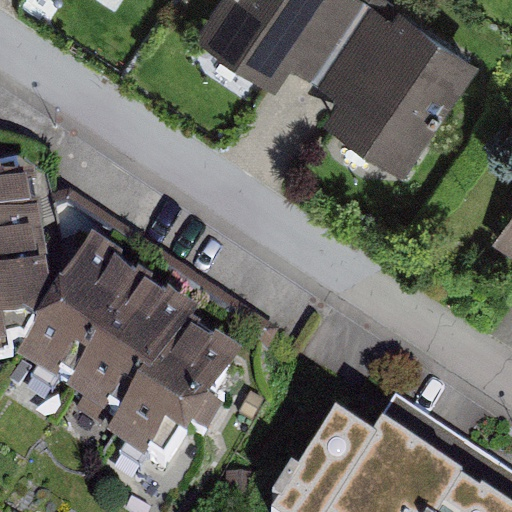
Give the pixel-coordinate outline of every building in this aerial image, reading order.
[(479,53),(395,0),(214,0),(194,32),(275,84),(288,65),(338,96),(324,118),(405,170),(479,53)] [(19,159),(0,160),(0,359),(3,359),(1,342),(36,338),(34,320),(19,159)] [(511,211),(496,234),(511,245),(511,211)] [(203,322),(91,248),(34,320),(36,338),(13,366),(174,471),(243,366),(195,335),(203,322)] [(377,447),(334,418),(271,511),(511,511),(511,484),(400,412),(377,447)]
